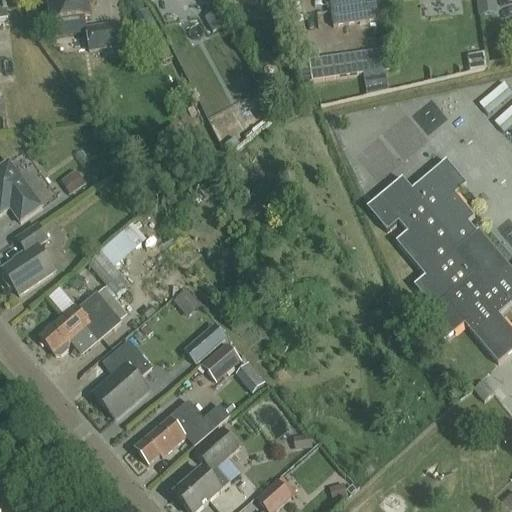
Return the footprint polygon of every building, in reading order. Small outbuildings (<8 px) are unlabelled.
[(47,0),(51,23),(89,17),(86,0),(47,0)] [(217,0),(201,0),(203,8),(219,5),(217,0)] [(329,0),(335,28),(381,20),(376,0),(329,0)] [(492,0),(477,0),(480,17),(494,15),(492,0)] [(146,12),(137,17),(149,40),(158,34),(146,12)] [(291,29),(288,14),(275,17),(278,32),(291,29)] [(90,53),(122,47),(119,25),(86,30),(90,53)] [(310,63),(313,83),(392,71),(389,52),(310,63)] [(491,114),(511,97),(511,91),(507,85),(483,104),(491,114)] [(440,105),(419,118),(431,138),(453,125),(440,105)] [(509,134),(511,130),(511,111),(499,124),(509,134)] [(390,134),(405,162),(430,148),(415,121),(390,134)] [(172,156),(189,144),(175,125),(158,138),(172,156)] [(511,331),(498,315),(511,305),(511,303),(511,272),(478,232),(470,238),(462,229),(474,219),(455,196),(467,186),(447,162),(412,191),(402,179),(367,209),(387,233),(398,223),(407,234),(396,244),(424,278),(413,287),(432,310),(420,320),(440,345),(464,325),(497,365),(511,353),(511,331)] [(20,224),(41,209),(8,163),(0,169),(0,216),(10,210),(20,224)] [(64,190),(74,203),(92,188),(83,176),(64,190)] [(15,291),(19,296),(54,273),(37,247),(46,241),(37,227),(17,240),(25,253),(22,255),(23,256),(2,271),(3,273),(3,279),(11,292),(15,291)] [(132,229),(88,267),(116,298),(127,287),(113,271),(145,244),(132,229)] [(66,353),(67,348),(89,329),(99,341),(119,324),(96,296),(77,311),(74,308),(38,339),(54,358),(60,358),(66,353)] [(137,382),(151,370),(128,344),(102,366),(113,379),(93,397),(114,421),(146,392),(137,382)] [(226,347),(201,367),(214,383),(239,362),(226,347)] [(186,439),(194,449),(212,434),(187,404),(168,420),(169,422),(134,451),(147,467),(159,458),(161,460),(186,439)] [(215,430),(228,420),(219,409),(207,419),(215,430)] [(206,469),(202,472),(174,497),(187,511),(198,511),(230,485),(216,469),(238,450),(221,430),(194,455),(206,469)] [(291,499),(297,494),(284,478),(277,483),(256,502),(264,511),(278,511),(292,499),(291,499)]
